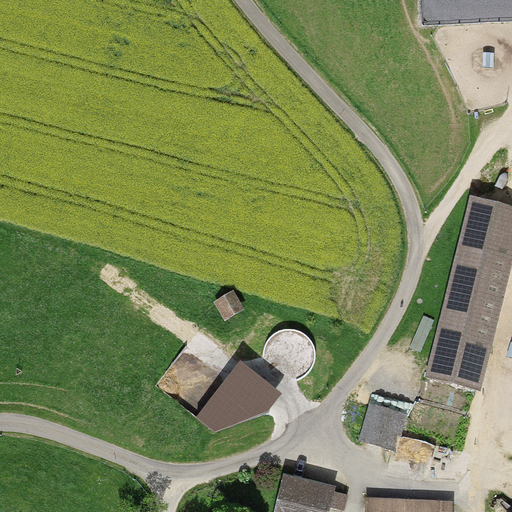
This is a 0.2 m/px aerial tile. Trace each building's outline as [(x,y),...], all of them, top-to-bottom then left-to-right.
[(511,207),(470,197),(424,377),(480,391),(511,266),(511,207)] [(234,291),(214,302),(224,320),(244,309),(234,291)] [(283,393),(240,359),(196,418),(215,432),(269,412),(283,393)] [(369,403),(358,439),(395,450),(406,414),(369,403)] [(284,473),(274,511),(329,511),(331,506),(345,509),(348,494),(335,491),(336,486),(284,473)] [(453,511),(454,502),(366,497),(365,511),(453,511)]
